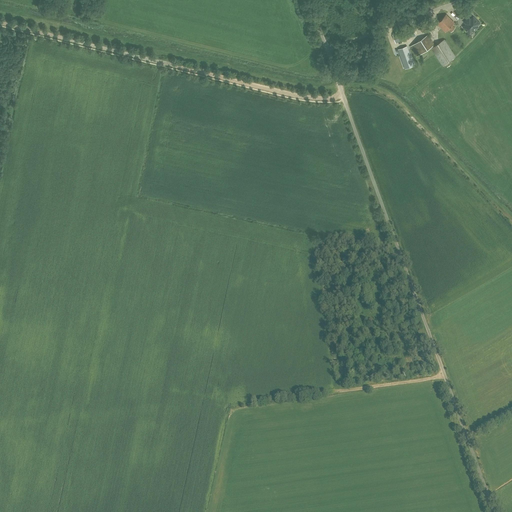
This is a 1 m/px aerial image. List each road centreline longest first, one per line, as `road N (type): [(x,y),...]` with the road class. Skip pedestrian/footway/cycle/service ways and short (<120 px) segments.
road 1 (track): [(0,12),(295,84),(379,89),(511,220)]
road 2 (unclassified): [(492,511),(327,50)]
road 3 (track): [(342,95),(293,95),(0,23)]
road 4 (track): [(9,0),(277,68),(335,73)]
road 5 (track): [(237,402),(443,378)]
